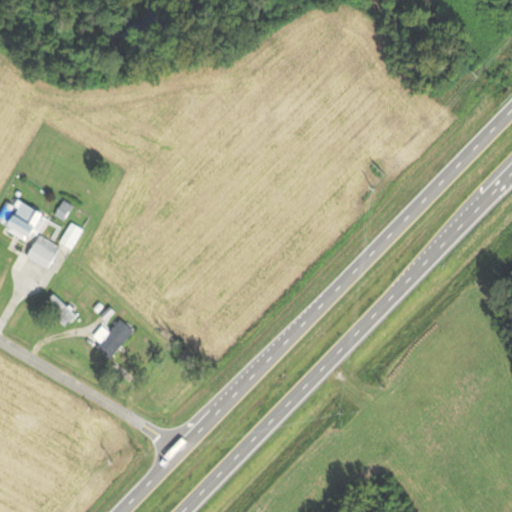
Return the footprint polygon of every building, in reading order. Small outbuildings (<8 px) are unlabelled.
[(41,236),(51,216),(20,200),(6,227),(37,243),(30,257),(52,269),(63,247),(41,236)] [(85,230),(73,222),(60,241),(72,250),(85,230)] [(81,316),(57,294),(47,305),(71,327),(81,316)] [(115,358),(137,331),(123,319),(112,333),(104,327),(93,341),(115,358)] [(405,507),(391,488),(386,492),(400,511),(405,507)]
